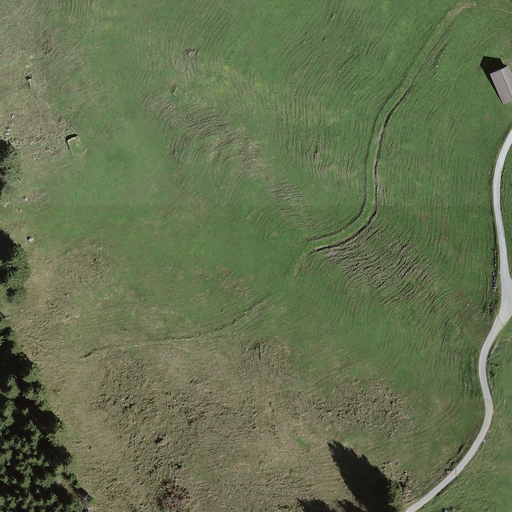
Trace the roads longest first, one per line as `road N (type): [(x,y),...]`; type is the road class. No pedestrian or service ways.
road 1 (unclassified): [(511,135),(497,182),(508,293),(483,357),(487,423),(462,465),(410,511)]
road 2 (track): [(511,8),(474,3),(449,18),(380,119),(364,220),(308,251)]
